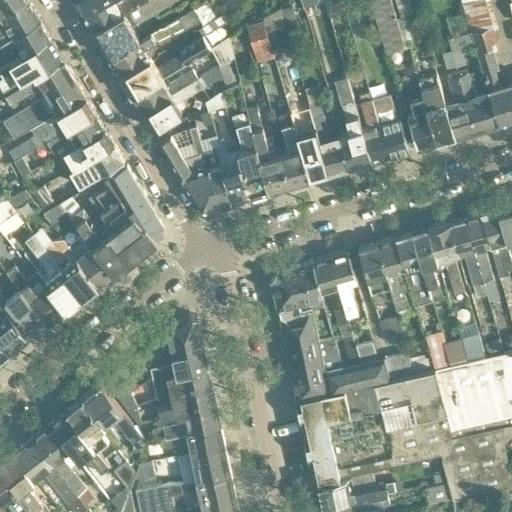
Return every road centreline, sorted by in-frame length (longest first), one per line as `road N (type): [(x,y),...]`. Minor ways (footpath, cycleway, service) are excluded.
road 1 (residential): [(209,250),(511,161)]
road 2 (residential): [(54,0),(209,250)]
road 3 (residential): [(274,511),(209,250)]
road 4 (residential): [(209,250),(0,411)]
